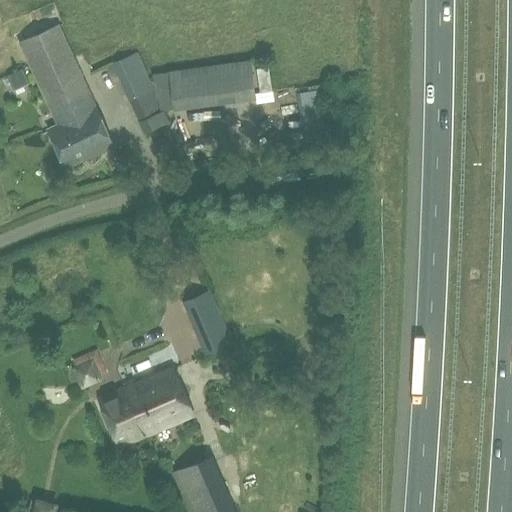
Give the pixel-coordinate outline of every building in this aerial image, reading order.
[(19,42),(56,125),(48,128),(65,166),(113,145),(59,24),(19,42)] [(168,121),(137,52),(113,63),(144,132),(168,121)] [(264,80),(277,80),(278,56),(264,56),(264,80)] [(249,61),(169,72),(174,108),(254,97),(249,61)] [(204,354),(233,342),(209,289),(182,301),(204,354)] [(107,372),(97,349),(73,359),(75,365),(72,367),(81,388),(103,379),(102,375),(107,372)] [(193,413),(172,365),(125,386),(145,434),(193,413)] [(99,397),(120,445),(145,434),(125,386),(99,397)] [(171,470),(178,485),(172,488),(176,496),(182,494),(190,511),(237,511),(213,455),(171,470)]
